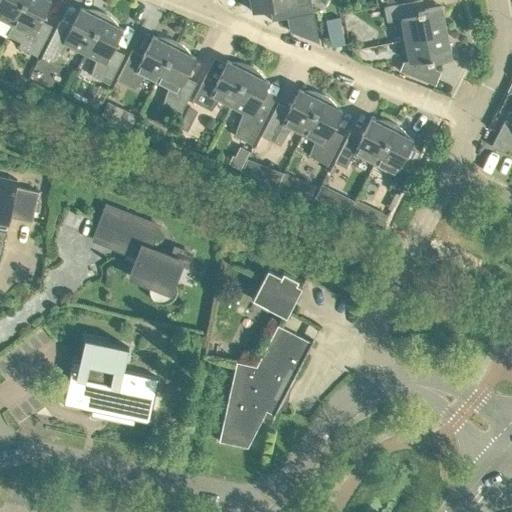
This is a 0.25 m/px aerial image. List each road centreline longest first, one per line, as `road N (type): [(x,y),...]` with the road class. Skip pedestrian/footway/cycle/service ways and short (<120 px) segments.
road 1 (residential): [(475,120),(192,8)]
road 2 (unclassified): [(2,455),(49,455),(243,495)]
road 3 (unclassified): [(450,167),(379,312),(383,383)]
road 4 (unclassified): [(383,383),(342,405),(288,478),(243,495)]
road 5 (unclassified): [(497,0),(502,58),(475,120)]
